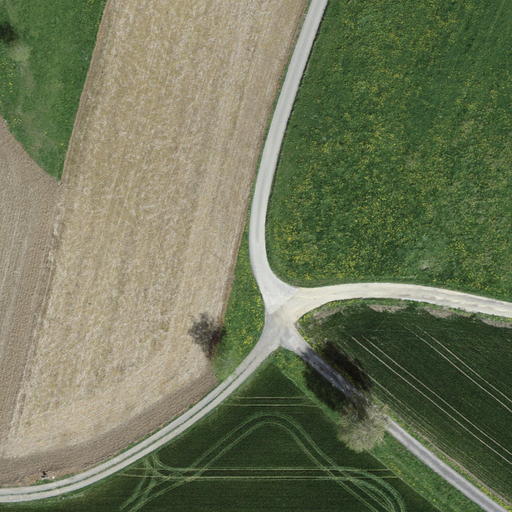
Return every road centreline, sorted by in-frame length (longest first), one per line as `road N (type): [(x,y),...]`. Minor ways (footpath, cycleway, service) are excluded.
road 1 (track): [(278,326),(225,393),(158,445),(62,493),(0,503)]
road 2 (track): [(278,326),(257,273),(256,217),(323,0)]
road 3 (track): [(483,511),(326,379),(278,326)]
road 4 (track): [(511,317),(361,294),(296,308),(278,326)]
